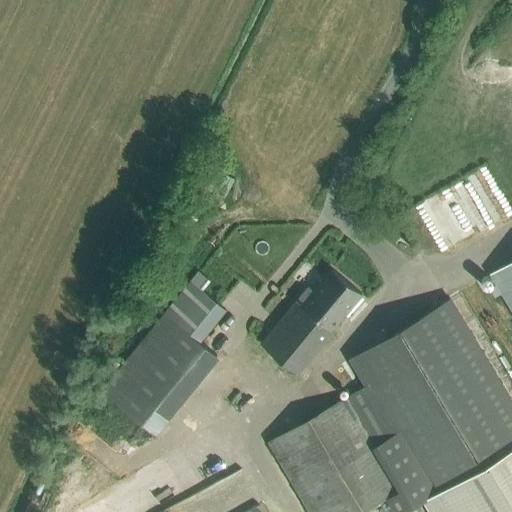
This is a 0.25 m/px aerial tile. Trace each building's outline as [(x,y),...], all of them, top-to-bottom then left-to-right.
[(511,259),(490,273),(511,310),(511,259)] [(331,329),(361,293),(331,268),(314,289),(308,285),(260,343),(298,374),(333,331),(331,329)] [(191,281),(166,312),(102,390),(155,433),(218,355),(202,342),(228,310),(191,281)] [(439,490),(511,446),(511,403),(449,298),(349,357),(365,385),(269,443),(310,511),(361,511),(403,487),(376,442),(402,427),(439,490)] [(107,511),(190,511),(187,503),(232,484),(221,457),(173,477),(184,504),(171,509),(163,490),(107,511)]
